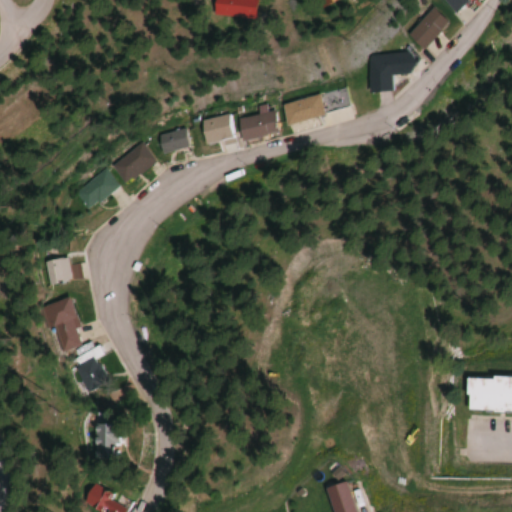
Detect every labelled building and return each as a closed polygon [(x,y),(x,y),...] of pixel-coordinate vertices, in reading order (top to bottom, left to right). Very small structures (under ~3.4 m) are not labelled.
[(237,20),(237,0),(199,0),(199,18),(237,20)] [(420,0),(435,14),(448,0),(420,0)] [(429,26),(414,11),(389,37),(404,51),(429,26)] [(357,56),(359,94),(379,93),(379,77),(397,76),(396,54),(357,56)] [(324,106),(320,107),(320,111),(341,108),(338,92),(322,94),(324,106)] [(282,127),(319,116),(312,95),(275,106),(282,127)] [(235,143),(274,134),(269,112),(231,121),(235,143)] [(198,143),(228,140),(226,117),(196,120),(198,143)] [(152,137),(157,155),(184,147),(179,130),(152,137)] [(106,166),(119,184),(149,163),(136,144),(106,166)] [(114,187),(101,171),(70,194),(83,211),(114,187)] [(41,263),(46,286),(64,282),(59,259),(41,263)] [(40,306),(55,353),(80,345),(65,299),(40,306)] [(105,380),(94,360),(102,355),(96,345),(68,361),(86,391),(105,380)] [(511,378),(462,378),(461,414),(511,414),(511,378)] [(115,459),(115,426),(90,426),(90,459),(115,459)] [(351,511),(341,482),(321,489),(328,511),(351,511)] [(78,498),(92,511),(95,511),(108,499),(93,484),(78,498)]
